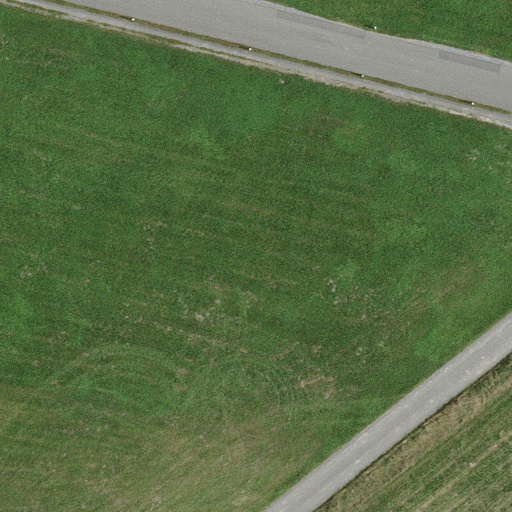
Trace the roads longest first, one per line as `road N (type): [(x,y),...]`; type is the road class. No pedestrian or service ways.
road 1 (tertiary): [(511,89),(146,0)]
road 2 (unclassified): [(511,333),(295,511)]
